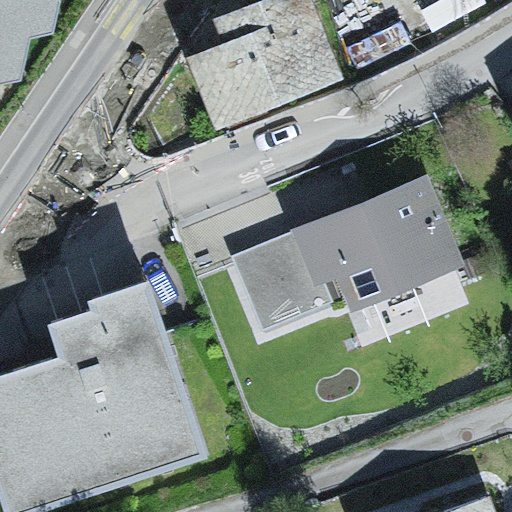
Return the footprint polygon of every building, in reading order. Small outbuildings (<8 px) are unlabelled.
[(48,0),(0,0),(0,90),(51,11),(48,0)] [(185,53),(212,125),(342,76),(313,0),(213,0),(228,37),(185,53)] [(459,271),(427,186),(253,251),(284,335),(459,271)] [(60,511),(200,464),(137,282),(46,313),(60,352),(0,372),(0,472),(13,511),(60,511)] [(487,511),(482,498),(441,511),(487,511)]
